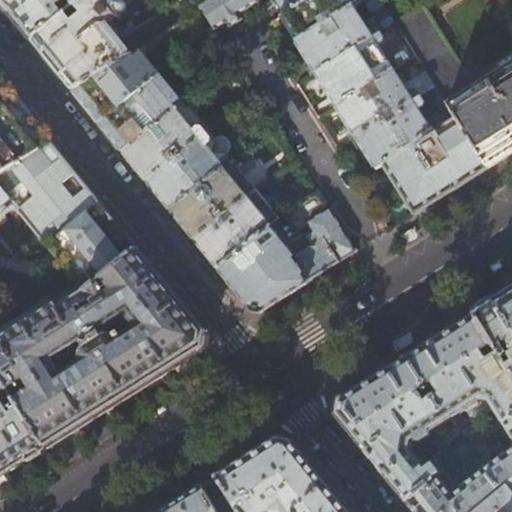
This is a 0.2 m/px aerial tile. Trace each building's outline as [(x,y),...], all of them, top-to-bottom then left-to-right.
[(0,0),(9,11),(33,41),(84,0),(0,0)] [(84,0),(33,41),(50,62),(63,77),(74,91),(132,54),(108,26),(126,12),(128,8),(127,4),(124,0),(84,0)] [(183,0),(184,0),(193,16),(203,9),(217,0),(183,0)] [(217,0),(203,9),(216,30),(228,23),(231,28),(242,20),(239,15),(260,2),(265,10),(279,0),(288,14),(305,3),(310,0),(217,0)] [(310,0),(305,3),(288,14),(286,15),(294,28),(301,40),(354,6),(364,1),(364,0),(310,0)] [(382,0),(364,0),(364,1),(378,24),(369,30),(354,6),(301,40),(297,42),(309,62),(317,74),(382,33),(397,24),(382,0)] [(511,67),(476,91),(423,7),(397,24),(437,87),(457,119),(489,169),(511,154),(511,67)] [(384,39),(382,33),(317,74),(327,91),(337,106),(394,70),(403,64),(396,54),(388,60),(379,46),(384,43),(384,39)] [(139,50),(132,54),(74,91),(89,110),(112,138),(124,153),(177,111),(183,106),(139,50)] [(408,92),(394,70),(337,106),(346,121),(356,137),(421,97),(417,91),(412,89),(408,92)] [(8,90),(0,80),(0,176),(52,144),(24,110),(8,90)] [(385,164),(457,119),(437,87),(432,90),(443,108),(425,119),(419,109),(424,106),(424,103),(421,97),(356,137),(367,154),(376,169),(385,164)] [(188,103),(183,106),(177,111),(124,153),(135,166),(161,198),(172,211),(224,169),(233,163),(228,155),(230,153),(232,148),(232,144),(229,140),(226,138),(222,137),(218,137),(215,139),(209,132),(211,131),(188,103)] [(489,169),(457,119),(385,164),(401,190),(416,215),(431,205),(489,169)] [(95,198),(52,144),(0,176),(0,217),(9,210),(11,211),(8,214),(10,220),(16,221),(21,217),(84,294),(138,250),(95,198)] [(241,190),(224,169),(172,211),(183,225),(195,240),(254,192),(250,187),(245,187),(241,190)] [(259,189),(254,192),(195,240),(206,253),(219,269),(281,219),(259,189)] [(291,210),(281,219),(219,269),(232,285),(253,312),(260,313),(308,283),(340,262),(327,243),(346,231),(336,216),(321,192),(291,210)] [(359,250),(346,231),(327,243),(340,262),(351,255),(359,250)] [(203,348),(206,334),(184,307),(157,273),(138,250),(84,294),(58,309),(56,306),(0,339),(0,376),(6,386),(9,391),(26,381),(32,391),(16,401),(18,405),(45,448),(122,400),(203,348)] [(511,291),(511,292),(475,315),(511,374),(511,291)] [(511,511),(511,374),(475,315),(448,332),(383,373),(339,401),(337,416),(392,483),(415,511),(511,511)] [(0,476),(7,472),(45,448),(18,405),(9,411),(0,396),(0,389),(6,386),(0,376),(0,476)] [(248,458),(218,478),(239,511),(350,511),(334,492),(293,441),(279,439),(248,458)] [(216,511),(202,488),(182,500),(162,511),(216,511)]
